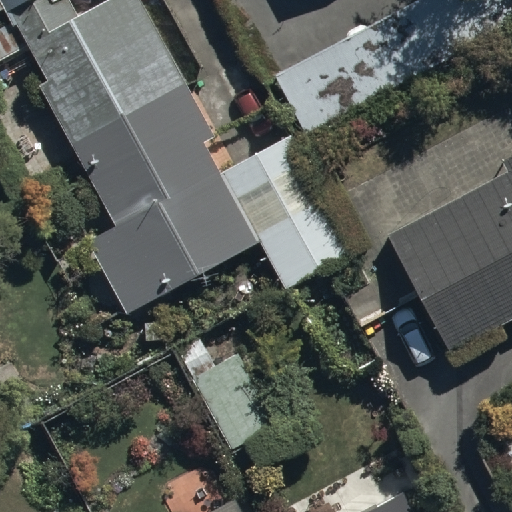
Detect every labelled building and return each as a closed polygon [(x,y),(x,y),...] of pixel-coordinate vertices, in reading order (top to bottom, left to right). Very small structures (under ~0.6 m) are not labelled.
[(256,236),(217,162),(203,137),(218,129),(145,0),(90,0),(80,6),(76,0),(9,0),(49,71),(39,76),(115,212),(83,230),(127,309),(256,236)] [(217,162),(256,236),(281,280),(354,239),(288,122),(217,162)] [(511,147),(499,154),(506,167),(385,231),(406,268),(444,340),(511,304),(511,305),(511,147)] [(420,511),(403,478),(338,511),(420,511)] [(186,511),(244,511),(232,488),(186,511)]
